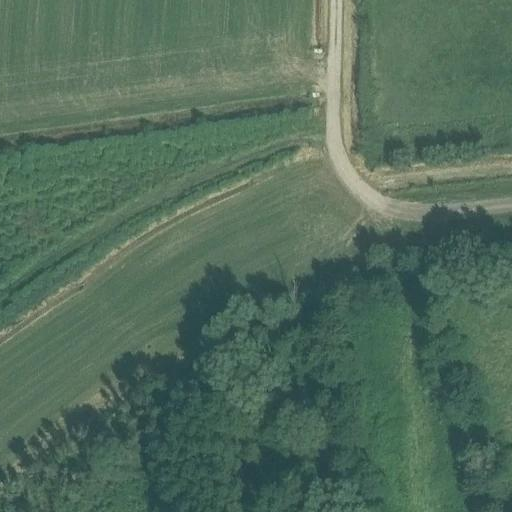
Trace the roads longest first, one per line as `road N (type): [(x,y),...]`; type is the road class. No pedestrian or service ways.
road 1 (track): [(330,138),(286,143),(124,213),(0,298)]
road 2 (track): [(333,0),(330,138),(354,177)]
road 3 (track): [(511,205),(450,218),(393,213),(360,195),(354,177)]
road 4 (track): [(354,177),(392,183),(511,168)]
